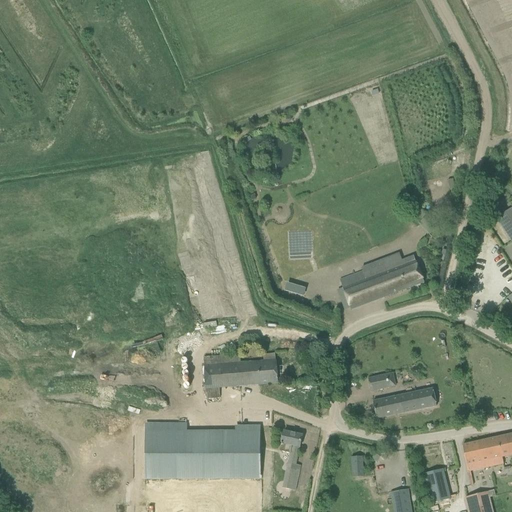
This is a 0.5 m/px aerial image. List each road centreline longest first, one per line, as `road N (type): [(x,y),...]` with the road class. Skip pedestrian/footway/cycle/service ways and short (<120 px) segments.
road 1 (track): [(439,308),(486,117),(473,66),(436,0)]
road 2 (unclassified): [(511,344),(432,306),(368,323),(334,352),(337,420)]
road 3 (unclassified): [(511,425),(402,440),(344,429),(337,420)]
